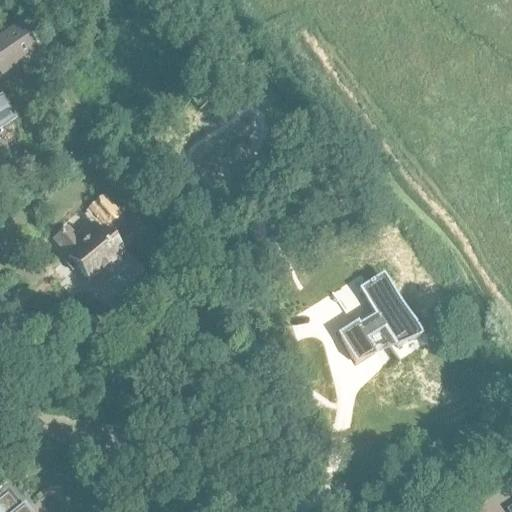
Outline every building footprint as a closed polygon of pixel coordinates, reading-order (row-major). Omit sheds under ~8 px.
[(0,47),(10,41),(0,26),(0,47)] [(34,77),(42,87),(49,81),(38,67),(34,69),(37,74),(34,77)] [(0,128),(11,121),(0,102),(0,128)] [(132,214),(142,229),(152,222),(142,207),(132,214)] [(109,257),(119,248),(104,229),(93,238),(90,238),(84,243),(77,234),(67,242),(76,252),(68,259),(77,269),(59,284),(70,297),(88,282),(88,283),(91,280),(95,285),(102,279),(98,274),(103,270),(112,280),(122,272),(109,257)] [(166,247),(159,251),(163,258),(170,253),(166,247)] [(408,343),(423,338),(383,276),(366,286),(358,292),(371,313),(351,326),(335,336),(353,364),(375,356),(374,354),(391,342),(396,350),(408,343)] [(171,310),(189,332),(211,315),(193,293),(171,310)] [(16,511),(6,499),(0,503),(0,511),(16,511)]
